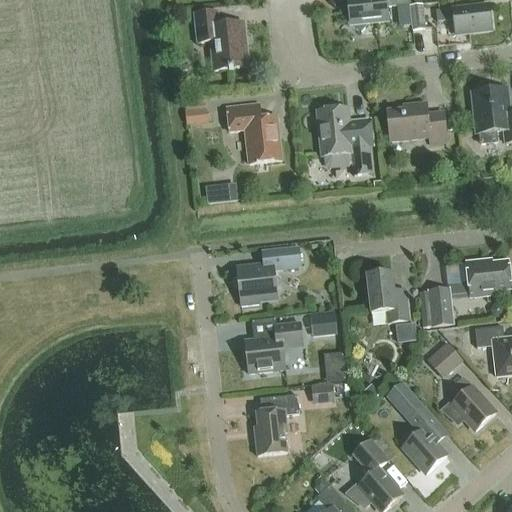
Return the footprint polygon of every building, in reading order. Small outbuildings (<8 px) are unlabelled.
[(347,17),(344,21),(360,34),(363,30),(364,30),(372,20),(377,24),(387,23),(386,10),(407,8),(406,0),(350,0),(347,0),(348,15),(347,17)] [(412,32),(425,31),(422,7),(410,9),(412,32)] [(456,38),(492,34),(489,8),(436,14),(437,24),(454,22),(456,38)] [(246,48),(242,48),(240,27),(219,29),(217,14),(195,16),(198,46),(211,45),(214,74),(249,70),(246,48)] [(511,117),(510,118),(507,92),(472,96),(476,137),(479,137),(480,148),(498,146),(497,135),(504,134),(505,146),(511,145),(511,117)] [(444,116),(428,118),(427,107),(412,108),(413,112),(387,115),(390,145),(429,141),(430,147),(447,145),(444,116)] [(249,168),(282,164),(277,120),(260,122),(259,108),(227,111),(230,135),(245,134),(249,168)] [(348,111),(316,114),(321,160),(352,157),(354,179),(372,177),(369,147),(352,149),(350,123),(348,111)] [(187,128),(208,125),(207,112),(186,114),(187,128)] [(218,189),(203,191),(205,208),(220,207),(218,189)] [(275,273),(302,270),(300,250),(262,254),(264,268),(237,270),(241,310),(260,308),(259,305),(278,303),(275,273)] [(509,265),(484,268),(483,265),(466,266),(468,285),(449,287),(451,302),(495,297),(495,294),(511,292),(509,265)] [(368,285),(366,287),(366,292),(369,294),(371,317),(387,315),(388,326),(410,324),(407,300),(395,301),(393,277),(367,280),(368,285)] [(423,332),(454,328),(450,292),(427,295),(427,296),(429,316),(421,317),(423,332)] [(429,316),(427,296),(419,297),(421,317),(429,316)] [(494,306),(490,313),(493,320),(501,321),(506,314),(502,307),(494,306)] [(318,340),(342,338),(340,317),(315,319),(318,340)] [(302,346),(300,326),(277,329),(278,341),(245,344),(249,377),(285,373),(283,348),(302,346)] [(413,326),(392,328),(394,345),(414,344),(413,326)] [(511,340),(504,342),(503,329),(475,333),(477,351),(493,349),(496,380),(511,378),(511,340)] [(439,380),(459,363),(446,348),(426,365),(439,380)] [(459,429),(466,423),(476,434),(496,417),(463,380),(456,387),(464,396),(452,407),(450,405),(441,413),(459,429)] [(371,387),(362,395),(370,404),(379,396),(371,387)] [(427,477),(447,460),(437,448),(448,438),(403,387),(391,397),(422,433),(403,450),(427,477)] [(311,411),(333,409),(331,394),(310,396),(311,411)] [(258,430),(254,431),(258,459),(287,456),(285,436),(288,436),(286,419),(299,418),(297,398),(260,402),(262,415),(256,416),(258,430)] [(371,478),(349,497),(364,509),(371,503),(378,511),(387,511),(402,499),(379,472),(390,463),(372,443),(354,458),(371,478)] [(315,484),(315,492),(320,498),(330,489),(321,479),(315,484)] [(342,511),(347,508),(330,489),(320,498),(317,500),(327,511),(342,511)]
